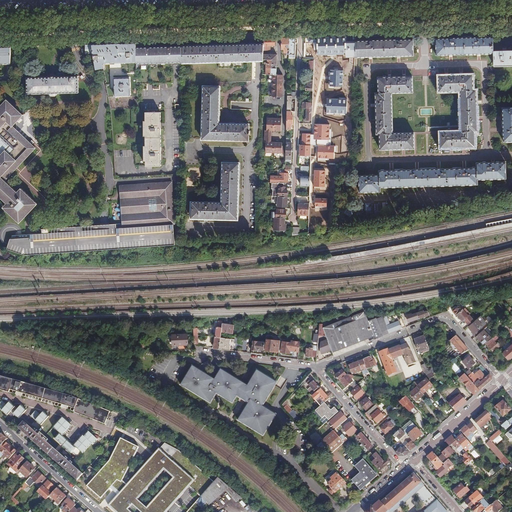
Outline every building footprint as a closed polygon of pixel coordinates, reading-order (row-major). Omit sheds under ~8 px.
[(345,57),(355,57),(355,41),(355,37),(305,38),(305,43),(314,43),(314,51),(317,51),(317,55),(332,55),(345,54),(345,57)] [(493,53),(493,51),(493,37),(479,38),(479,37),(463,38),(450,38),(449,39),(436,39),(436,55),(449,55),(451,55),(453,55),(467,54),(477,54),(479,54),(480,54),(493,53)] [(289,53),(289,38),(281,38),(281,49),(284,49),(284,53),(289,53)] [(296,43),(297,43),(297,38),(289,38),(289,53),(288,54),(295,55),(296,43)] [(275,39),(264,39),(264,44),(263,50),(271,50),(271,46),(275,45),(275,39)] [(355,41),(355,57),(369,57),(372,57),(397,56),(400,56),(414,56),(414,40),(414,39),(399,40),(399,39),(373,39),(373,40),(355,41)] [(137,48),(137,43),(124,43),(93,44),(94,54),(96,70),(104,69),(104,63),(137,62),(137,48)] [(93,44),(86,44),(87,54),(94,54),(93,44)] [(182,62),(182,63),(220,62),(245,61),(253,61),(263,60),(264,44),(181,47),(182,62)] [(172,47),(137,48),(137,62),(172,63),(172,47)] [(182,62),(181,47),(172,47),(172,63),(182,62)] [(493,53),(494,66),(511,65),(511,50),(493,51),(493,53)] [(263,54),(263,60),(262,96),(283,96),(284,87),(281,87),(281,84),(284,84),(284,74),(277,74),(278,54),(263,54)] [(313,70),(314,61),(309,60),(309,65),(303,65),(302,70),(313,70)] [(343,70),(330,70),(330,87),(343,87),(343,70)] [(445,74),(438,74),(438,92),(459,92),(460,132),(439,132),(440,148),(475,147),(475,130),(477,130),(477,118),(477,104),(477,102),(477,100),(477,88),(473,89),(473,73),(463,73),(461,73),(459,73),(448,74),(446,74),(445,74)] [(413,75),(377,75),(377,92),(374,92),(375,135),(378,135),(378,150),(414,149),(414,132),(391,133),(391,93),(413,93),(413,75)] [(28,95),(49,94),(49,95),(51,97),(56,97),(58,95),(58,94),(79,93),(78,76),(27,78),(28,95)] [(130,78),(114,78),(115,95),(130,95),(130,78)] [(219,85),(202,84),(201,138),(202,138),(247,139),(248,126),(218,125),(219,85)] [(347,99),(327,98),(326,114),(346,114),(347,99)] [(0,194),(8,203),(4,207),(20,222),(38,203),(22,188),(18,192),(6,180),(36,148),(14,126),(24,115),(8,100),(0,108),(0,194)] [(511,107),(503,108),(503,118),(503,129),(503,141),(511,141),(511,107)] [(161,113),(146,113),(145,166),(161,166),(161,113)] [(267,133),(271,133),(271,131),(281,132),(282,119),(267,119),(267,131),(267,133)] [(311,145),(312,124),(304,124),(303,145),(310,145),(311,145)] [(330,124),(314,124),(313,124),(312,124),(311,145),(317,145),(318,145),(318,160),(329,160),(329,159),(334,159),(335,152),(336,152),(336,147),(335,147),(335,145),(331,145),(331,129),(330,129),(330,124)] [(286,153),(286,146),(282,146),(282,143),(271,143),(271,141),(266,141),(266,143),(266,153),(286,153)] [(310,145),(303,145),(301,145),(301,155),(309,155),(310,145)] [(221,203),(191,202),(191,219),(238,220),(239,163),(222,163),(221,203)] [(379,176),(358,176),(359,192),(380,192),(380,188),(411,187),(458,186),(477,186),(477,181),(505,180),(505,164),(475,164),(476,169),(442,170),(442,169),(413,170),(379,171),(379,176)] [(326,170),(314,170),(313,186),(325,186),(326,170)] [(288,182),(289,174),(289,173),(285,173),(280,172),(280,179),(280,181),(281,181),(288,182)] [(310,186),(310,177),(301,176),(301,185),(310,186)] [(124,249),(181,245),(174,225),(176,225),(173,185),(160,186),(160,183),(142,185),(142,188),(124,189),(127,228),(125,229),(36,234),(11,236),(7,249),(28,254),(30,255),(96,252),(124,249)] [(273,196),(274,196),(279,197),(279,195),(288,195),(288,190),(286,190),(286,183),(281,183),(279,183),(272,183),(272,189),(273,189),(273,196)] [(288,207),(288,197),(279,197),(274,196),(274,198),(277,198),(277,200),(279,200),(278,206),(288,207)] [(328,198),(315,198),(315,207),(327,207),(328,198)] [(309,204),(300,203),(300,204),(299,204),(299,209),(301,209),(300,215),(309,215),(309,204)] [(286,217),(286,209),(278,209),(277,217),(286,217)] [(285,224),(285,219),(275,218),(275,231),(286,231),(286,224),(285,224)] [(36,230),(36,234),(125,229),(124,224),(36,230)] [(469,325),(475,320),(469,314),(470,313),(465,308),(463,309),(460,306),(454,306),(451,309),(456,315),(457,314),(462,320),(464,319),(469,325)] [(417,313),(416,309),(410,309),(409,311),(410,313),(405,315),(408,322),(419,318),(417,313)] [(383,335),(389,332),(383,316),(377,319),(376,317),(368,320),(365,311),(324,327),(327,335),(329,339),(333,348),(334,352),(374,335),(375,339),(383,335)] [(383,316),(389,332),(402,327),(399,320),(391,324),(387,314),(383,316)] [(475,337),(476,336),(483,329),(481,327),(486,323),(480,316),(475,320),(469,325),(468,326),(473,333),(472,333),(475,337)] [(226,321),(224,320),(223,328),(222,331),(233,333),(234,325),(226,324),(226,321)] [(222,331),(223,328),(220,327),(217,327),(214,348),(220,349),(221,337),(222,331)] [(491,333),(486,327),(483,329),(476,336),(482,343),(489,338),(488,336),(491,333)] [(318,342),(320,333),(313,333),(312,341),(318,342)] [(188,345),(188,334),(173,335),(173,346),(181,346),(181,347),(184,347),(184,345),(188,345)] [(498,337),(496,334),(486,343),(493,351),(499,346),(495,341),(498,337)] [(429,348),(424,336),(415,339),(420,352),(429,348)] [(462,354),(468,350),(456,336),(451,340),(462,354)] [(221,337),(220,349),(226,350),(227,346),(229,346),(229,342),(227,342),(228,338),(221,337)] [(279,351),(281,341),(268,339),(266,349),(279,351)] [(323,341),(322,350),(323,352),(333,348),(329,339),(323,341)] [(260,341),(253,340),(251,349),(257,350),(257,349),(259,349),(260,341)] [(290,353),(292,343),(284,341),(282,352),(290,353)] [(317,357),(317,349),(318,347),(311,346),(312,341),(308,341),(306,355),(317,357)] [(508,341),(502,347),(505,351),(504,352),(510,358),(511,356),(511,344),(511,345),(508,341)] [(407,344),(400,346),(403,354),(407,365),(412,363),(410,357),(413,356),(410,348),(409,349),(407,344)] [(403,354),(400,345),(389,350),(392,359),(403,354)] [(388,348),(378,352),(387,376),(397,372),(392,359),(389,350),(388,348)] [(476,364),(469,356),(463,362),(470,370),(476,364)] [(371,357),(363,360),(367,369),(375,366),(374,364),(376,363),(375,360),(373,361),(371,357)] [(367,369),(363,360),(358,362),(362,371),(364,375),(367,373),(365,370),(367,369)] [(460,379),(465,374),(453,360),(449,362),(452,365),(450,367),(456,374),(459,372),(459,373),(457,375),(460,378),(460,379)] [(362,371),(358,362),(349,365),(352,375),(362,371)] [(421,365),(425,376),(433,372),(431,369),(429,371),(424,364),(421,365)] [(216,380),(192,365),(180,385),(210,403),(216,393),(232,402),(237,395),(248,402),(237,420),(262,435),(275,415),(261,405),(262,402),(264,403),(277,382),(257,370),(247,385),(221,369),(216,377),(217,378),(216,380)] [(340,380),(346,375),(343,371),(342,370),(341,371),(336,375),(340,380)] [(472,373),(467,377),(479,391),(492,380),(492,377),(490,374),(486,378),(480,371),(475,375),(473,372),(472,373)] [(351,379),(355,376),(347,374),(346,375),(340,380),(346,387),(353,381),(351,379)] [(467,377),(465,374),(460,379),(474,395),(479,391),(467,377)] [(0,389),(9,392),(10,389),(16,391),(17,387),(15,386),(16,380),(0,375),(0,389)] [(311,379),(308,376),(304,381),(306,384),(307,382),(310,386),(307,389),(311,394),(319,387),(312,379),(311,379)] [(429,380),(427,378),(421,384),(422,385),(419,387),(424,393),(432,385),(428,380),(429,380)] [(26,383),(16,380),(15,386),(17,387),(16,391),(19,392),(23,393),(26,383)] [(65,394),(26,383),(23,393),(62,404),(65,394)] [(365,393),(358,385),(353,389),(355,390),(351,393),(357,400),(365,393)] [(423,394),(417,387),(410,393),(416,400),(423,394)] [(325,402),(333,395),(330,392),(327,395),(328,395),(327,396),(321,389),(312,397),(315,400),(319,397),(321,399),(321,398),(325,402)] [(72,396),(65,394),(62,404),(67,406),(68,406),(70,402),(73,403),(74,400),(71,399),(72,396)] [(448,402),(456,411),(467,401),(460,394),(457,397),(454,399),(453,398),(448,402)] [(404,398),(401,395),(397,399),(404,406),(405,406),(409,411),(414,407),(410,401),(411,400),(406,395),(404,398)] [(76,397),(72,396),(71,399),(74,400),(73,403),(70,402),(68,406),(75,408),(74,411),(105,424),(110,411),(76,397)] [(372,404),(367,398),(360,403),(366,410),(372,404)] [(290,401),(288,399),(282,406),(289,413),(292,410),(287,405),(290,401)] [(495,408),(503,416),(510,410),(505,403),(506,402),(504,400),(495,408)] [(27,410),(21,405),(18,409),(10,402),(7,405),(2,401),(0,403),(0,408),(7,416),(7,417),(11,420),(15,415),(19,419),(27,410)] [(329,420),(339,412),(335,407),(333,408),(330,405),(329,405),(328,405),(325,402),(316,410),(323,418),(325,416),(329,420)] [(393,413),(401,406),(399,403),(395,406),(392,402),(387,407),(393,413)] [(380,409),(376,405),(366,413),(368,415),(370,414),(371,416),(377,423),(386,415),(381,408),(380,409)] [(49,416),(44,411),(41,415),(36,410),(31,416),(42,425),(49,416)] [(486,411),(474,422),(480,428),(491,418),(489,416),(490,415),(486,411)] [(337,428),(347,419),(341,412),(331,421),(337,428)] [(72,425),(62,417),(53,427),(60,433),(55,438),(72,453),(77,448),(83,453),(92,443),(93,444),(98,439),(89,431),(84,436),(82,435),(74,445),(63,435),(72,425)] [(511,424),(511,421),(511,422),(510,420),(510,421),(509,420),(502,426),(505,430),(511,424)] [(411,421),(401,429),(401,430),(403,431),(413,423),(411,421)] [(19,428),(48,454),(54,448),(47,442),(49,440),(36,429),(35,431),(24,422),(19,428)] [(350,435),(351,436),(357,431),(356,430),(353,426),(354,425),(355,424),(353,422),(352,422),(350,423),(343,428),(349,435),(350,435)] [(381,429),(386,434),(389,431),(392,428),(387,423),(387,424),(386,423),(384,425),(384,426),(381,429)] [(406,435),(407,436),(408,435),(413,441),(422,434),(413,423),(403,431),(406,435)] [(466,425),(459,431),(462,434),(469,442),(471,440),(472,438),(478,432),(471,424),(468,427),(466,425)] [(406,435),(403,431),(401,430),(398,433),(396,434),(394,436),(396,438),(397,437),(400,440),(406,435)] [(495,439),(502,433),(500,430),(493,436),(495,439)] [(317,446),(320,449),(326,457),(347,439),(343,434),(339,438),(334,431),(325,439),(317,446)] [(386,434),(382,437),(385,440),(391,434),(389,431),(386,434)] [(309,437),(317,446),(325,439),(324,437),(322,439),(315,432),(309,437)] [(359,441),(361,444),(367,439),(361,433),(357,437),(360,440),(359,441)] [(469,442),(462,434),(455,440),(461,446),(464,449),(466,451),(469,449),(468,448),(471,445),(469,442)] [(409,452),(416,446),(407,436),(406,435),(400,440),(400,441),(402,444),(409,452)] [(455,440),(452,435),(445,441),(449,446),(450,447),(452,444),(457,449),(461,446),(455,440)] [(367,439),(361,444),(364,448),(365,447),(368,450),(372,446),(367,439)] [(213,483),(163,444),(126,486),(121,482),(137,448),(119,440),(109,461),(87,486),(101,499),(110,488),(118,496),(109,506),(116,511),(166,511),(189,487),(200,497),(201,496),(213,483)] [(505,457),(490,440),(486,443),(501,461),(505,457)] [(10,446),(5,442),(0,446),(0,451),(1,452),(0,452),(0,457),(1,456),(10,446)] [(404,457),(409,452),(402,444),(399,447),(398,445),(393,450),(399,456),(404,457)] [(9,459),(16,451),(10,446),(1,456),(4,458),(6,456),(9,459)] [(308,453),(311,457),(320,449),(317,446),(308,453)] [(454,452),(450,447),(449,446),(442,453),(443,454),(438,458),(444,464),(444,465),(449,460),(447,458),(454,452)] [(78,480),(83,473),(72,463),(73,462),(66,456),(65,457),(54,448),(48,454),(78,480)] [(374,449),(366,456),(369,459),(373,455),(376,452),(374,449)] [(475,459),(479,455),(473,449),(469,453),(475,459)] [(438,458),(433,451),(427,457),(435,466),(433,467),(436,470),(444,464),(438,458)] [(461,460),(465,465),(472,459),(466,452),(462,455),(464,458),(461,460)] [(9,468),(16,474),(17,473),(22,467),(19,465),(24,459),(20,455),(18,457),(15,455),(7,464),(10,467),(9,468)] [(391,468),(391,466),(388,466),(387,465),(384,461),(379,456),(376,458),(373,461),(371,462),(375,467),(376,466),(383,475),(391,468)] [(355,466),(360,472),(369,483),(377,475),(363,459),(355,466)] [(449,460),(444,465),(435,472),(440,478),(447,471),(447,470),(453,464),(449,460)] [(27,461),(22,467),(17,473),(19,474),(21,472),(28,478),(36,469),(27,461)] [(213,466),(208,472),(212,475),(215,476),(219,471),(213,466)] [(35,476),(33,474),(21,488),(22,489),(23,490),(28,485),(30,487),(35,482),(39,485),(45,478),(38,472),(35,476)] [(369,483),(360,472),(352,480),(361,490),(369,483)] [(348,486),(336,473),(331,477),(330,477),(327,479),(329,481),(327,483),(332,488),(329,491),(335,497),(337,495),(338,496),(348,486)] [(369,507),(364,511),(443,511),(412,476),(379,504),(378,502),(370,509),(369,507)] [(228,486),(218,478),(213,483),(201,496),(203,499),(204,500),(208,504),(225,490),(235,502),(241,497),(228,486)] [(43,486),(42,486),(37,492),(44,498),(49,492),(54,486),(48,480),(43,486)] [(63,487),(60,484),(51,494),(50,495),(57,500),(63,494),(60,491),(63,487)] [(469,490),(465,485),(463,487),(461,484),(453,490),(460,498),(469,490)] [(13,497),(14,498),(22,489),(21,488),(13,497)] [(66,496),(63,494),(57,500),(56,501),(59,504),(66,496)] [(477,500),(472,494),(464,501),(470,508),(478,501),(477,500)] [(203,499),(201,496),(200,497),(195,503),(198,505),(203,499)] [(13,497),(10,501),(16,506),(19,502),(14,498),(13,497)] [(62,510),(64,511),(68,511),(76,505),(68,498),(63,504),(66,507),(62,510)] [(483,498),(479,502),(480,503),(484,509),(485,510),(486,509),(490,506),(483,498)] [(498,511),(505,506),(498,499),(490,506),(486,509),(488,511),(491,508),(494,511),(498,511)] [(480,511),(484,509),(480,503),(472,509),(474,511),(475,511),(477,511),(480,511)]
